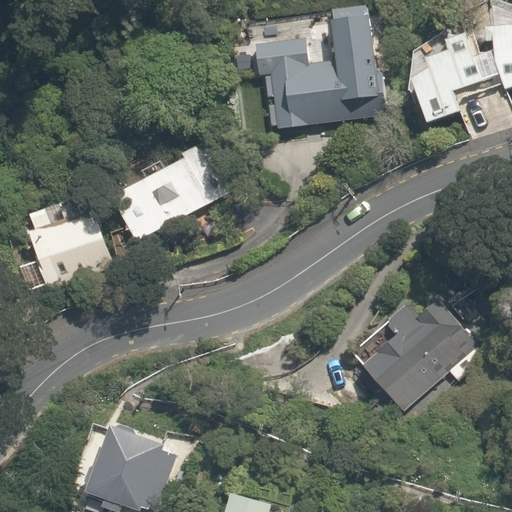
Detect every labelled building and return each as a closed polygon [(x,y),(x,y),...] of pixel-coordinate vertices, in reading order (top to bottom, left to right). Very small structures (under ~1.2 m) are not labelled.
[(303,41),(251,45),(252,74),(264,74),(266,104),(268,128),(360,122),(358,97),(378,96),(377,78),(366,79),(361,6),(329,8),(333,61),(305,63),(303,41)] [(420,69),(399,76),(420,126),(459,111),(452,92),(494,77),(499,92),(511,87),(511,14),(477,28),(480,34),(462,40),(458,31),(435,40),(438,48),(415,57),(420,69)] [(194,143),(100,201),(130,250),(224,192),(194,143)] [(92,214),(12,235),(26,287),(106,265),(92,214)] [(464,354),(476,343),(432,296),(412,316),(402,304),(382,322),(393,333),(359,365),(361,367),(351,376),(345,370),(332,381),(358,411),(371,400),(358,385),(369,376),(402,412),(445,372),(456,383),(475,366),(464,354)] [(156,511),(175,450),(100,427),(80,494),(138,511),(156,511)] [(263,511),(266,501),(223,490),(217,511),(263,511)]
